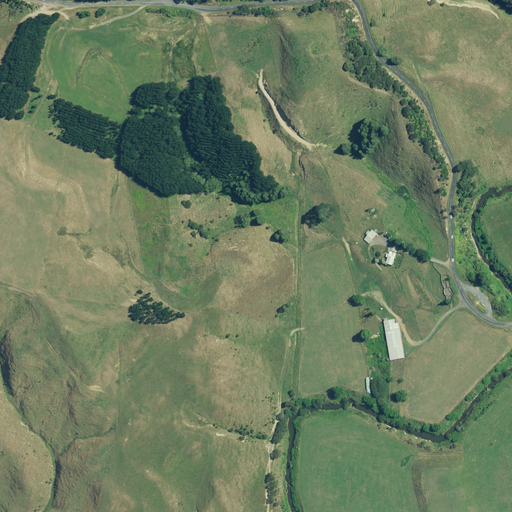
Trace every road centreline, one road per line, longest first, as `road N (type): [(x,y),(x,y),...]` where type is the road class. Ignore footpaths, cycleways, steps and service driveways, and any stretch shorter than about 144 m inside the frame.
road 1 (unclassified): [(511,324),(482,316),(463,294),(452,263),(451,207),(461,169),(429,100),(381,56),(358,0)]
road 2 (unclassified): [(177,4),(34,0)]
road 3 (unclassified): [(317,0),(177,4)]
